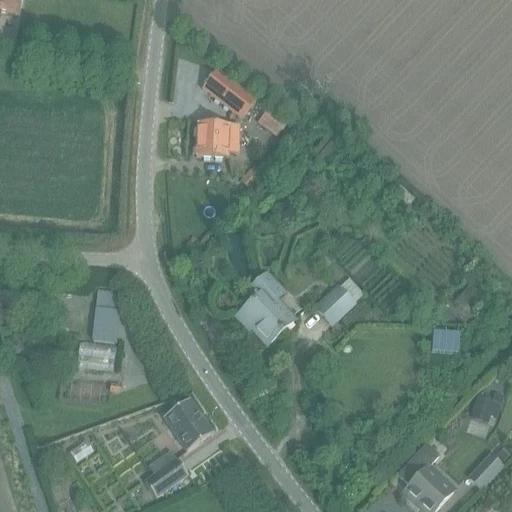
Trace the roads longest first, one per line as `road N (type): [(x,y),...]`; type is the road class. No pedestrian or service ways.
road 1 (unclassified): [(310,511),(225,401),(170,315),(145,256)]
road 2 (unclassified): [(145,256),(143,184),(162,0)]
road 3 (unclassified): [(145,256),(0,251)]
